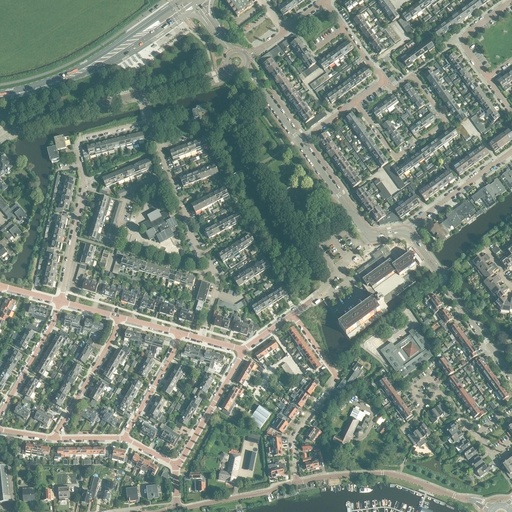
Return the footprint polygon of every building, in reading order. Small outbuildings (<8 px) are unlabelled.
[(227,0),(226,1),(229,5),(228,6),(230,10),(232,9),(238,17),(253,6),(249,0),(227,0)] [(293,9),(298,5),(294,0),(290,0),(288,2),(293,9)] [(352,6),(348,0),(343,4),(347,10),(352,6)] [(431,5),(427,0),(422,0),(421,1),(426,9),(431,5)] [(476,0),(472,3),(477,10),(482,6),(477,0),(476,0)] [(421,1),(416,5),(421,12),(426,9),(421,1)] [(283,5),(288,12),(293,9),(288,2),(283,5)] [(389,3),(382,8),(385,12),(392,7),(389,3)] [(472,14),(477,10),(472,3),(467,7),(472,14)] [(283,16),(288,12),(283,5),(278,9),(283,16)] [(416,16),(421,12),(416,5),(411,9),(416,16)] [(396,12),(392,7),(385,12),(389,17),(396,12)] [(467,17),(472,14),(467,7),(462,10),(467,17)] [(406,12),(411,19),(416,16),(411,9),(406,12)] [(463,21),(467,17),(462,10),(457,14),(463,21)] [(399,17),(396,12),(389,17),(392,22),(399,17)] [(411,19),(406,12),(401,16),(403,18),(405,20),(406,23),(411,19)] [(354,20),(357,26),(366,19),(362,14),(354,20)] [(453,17),(458,24),(463,21),(457,14),(453,17)] [(453,28),(458,24),(453,17),(448,21),(453,28)] [(367,22),(366,19),(357,26),(361,30),(367,26),(365,23),(367,22)] [(448,21),(443,24),(448,31),(453,28),(448,21)] [(448,31),(443,24),(438,28),(443,35),(448,31)] [(371,31),(367,26),(361,30),(364,35),(371,31)] [(438,38),(443,35),(438,28),(434,31),(431,27),(426,30),(432,39),(436,36),(438,38)] [(368,40),(374,36),(371,31),(364,35),(368,40)] [(378,41),(374,36),(368,40),(372,45),(378,41)] [(294,49),(302,44),(298,39),(295,41),(293,43),(291,44),(291,45),(294,49)] [(429,40),(423,44),(429,52),(434,48),(429,40)] [(375,50),(381,45),(378,41),(372,45),(375,50)] [(348,42),(343,45),(348,53),(353,49),(348,42)] [(419,47),(424,54),(428,51),(423,44),(422,42),(418,45),(419,47)] [(298,54),(305,49),(302,44),(294,49),(298,54)] [(344,56),(348,53),(343,45),(338,49),(344,56)] [(381,45),(375,50),(379,55),(385,50),(381,45)] [(415,50),(420,57),(424,54),(419,47),(418,45),(413,48),(415,50)] [(298,54),(302,59),(309,54),(305,49),(298,54)] [(339,60),(344,56),(338,49),(333,52),(339,60)] [(415,50),(411,53),(416,60),(420,57),(415,50)] [(405,54),(407,56),(412,63),(416,60),(411,53),(409,51),(405,54)] [(328,56),(334,63),(339,60),(333,52),(328,56)] [(263,65),(271,59),(273,58),(269,53),(260,60),(262,63),(261,63),(263,65)] [(302,59),(305,64),(312,59),(309,54),(302,59)] [(445,70),(451,65),(451,64),(457,59),(454,54),(445,60),(448,64),(443,68),(445,70)] [(334,63),(328,56),(324,60),(329,67),(334,63)] [(413,64),(412,63),(407,56),(397,63),(402,70),(406,67),(407,68),(413,64)] [(271,59),(263,65),(266,70),(275,64),(271,59)] [(309,69),(310,68),(313,66),(316,64),(312,59),(305,64),(309,69)] [(451,64),(451,65),(454,68),(450,70),(452,72),(455,69),(454,68),(461,64),(457,59),(451,64)] [(329,67),(324,60),(319,63),(324,71),(329,67)] [(266,70),(270,75),(278,69),(275,64),(266,70)] [(454,68),(455,69),(457,72),(454,75),(452,77),(453,78),(455,77),(458,74),(458,73),(464,69),(461,64),(454,68)] [(362,71),(367,78),(372,75),(367,67),(362,71)] [(282,74),(278,69),(270,75),(273,80),(282,74)] [(458,73),(458,74),(461,77),(457,80),(459,82),(462,79),(461,78),(468,73),(464,69),(458,73)] [(362,82),(367,78),(362,71),(357,75),(362,82)] [(424,76),(428,81),(435,76),(431,71),(424,76)] [(461,78),(462,79),(464,82),(461,85),(462,87),(466,84),(465,83),(472,78),(468,73),(461,78)] [(285,79),(282,74),(273,80),(277,85),(285,79)] [(507,84),(508,84),(511,81),(511,82),(511,80),(507,74),(503,78),(507,84)] [(357,86),(362,82),(357,75),(352,78),(357,86)] [(435,76),(428,81),(431,86),(438,81),(435,76)] [(347,82),(352,89),(357,86),(352,78),(347,82)] [(465,83),(466,84),(468,87),(465,89),(466,91),(469,89),(468,88),(475,83),(472,78),(465,83)] [(507,84),(503,78),(498,81),(502,88),(506,85),(509,88),(511,87),(508,84),(507,84)] [(289,84),(285,79),(277,85),(281,90),(289,84)] [(435,91),(442,86),(438,81),(431,86),(435,91)] [(347,93),(352,89),(347,82),(341,86),(347,93)] [(406,94),(413,89),(409,83),(402,88),(406,94)] [(468,88),(469,89),(471,92),(468,94),(469,96),(473,94),(472,93),(479,88),(475,83),(468,88)] [(281,90),(284,95),(293,88),(289,84),(281,90)] [(342,97),(347,93),(341,86),(336,89),(342,97)] [(435,91),(439,96),(445,90),(442,86),(435,91)] [(294,90),(293,88),(284,95),(288,99),(296,93),(299,91),(297,89),(294,90)] [(330,92),(331,93),(337,100),(342,97),(336,89),(335,88),(330,92)] [(472,93),(473,94),(475,97),(471,99),(472,100),(482,93),(479,88),(472,93)] [(406,94),(410,99),(417,94),(413,89),(406,94)] [(442,100),(449,95),(445,90),(439,96),(442,100)] [(300,98),(296,93),(288,99),(291,104),(300,98)] [(337,100),(331,93),(326,97),(327,98),(324,99),(328,104),(331,102),(332,104),(337,100)] [(476,106),(480,103),(479,102),(486,98),(482,93),(472,100),(473,101),(476,99),(478,101),(475,104),(475,105),(474,107),(474,108),(476,106)] [(414,105),(421,100),(417,94),(410,99),(414,105)] [(393,95),(387,99),(392,106),(398,102),(393,95)] [(442,100),(446,105),(453,100),(449,95),(442,100)] [(300,98),(291,104),(295,109),(303,103),(300,98)] [(479,102),(480,103),(482,106),(479,109),(480,111),(482,110),(483,108),(483,107),(489,103),(486,98),(479,102)] [(387,99),(382,103),(387,110),(392,106),(387,99)] [(425,105),(421,100),(414,105),(418,110),(425,105)] [(449,110),(456,105),(453,100),(446,105),(449,110)] [(295,109),(298,114),(307,108),(303,103),(295,109)] [(382,113),(387,110),(382,103),(377,107),(382,113)] [(486,112),(493,107),(489,103),(483,107),(483,108),(482,110),(484,113),(479,116),(481,118),(484,116),(483,116),(487,113),(486,112)] [(197,109),(197,110),(197,109),(196,109),(196,110),(193,111),(194,119),(199,117),(200,120),(209,117),(206,105),(197,107),(197,109)] [(449,110),(453,115),(460,110),(456,105),(449,110)] [(382,113),(377,107),(371,111),(376,118),(382,113)] [(486,112),(487,113),(489,116),(486,119),(487,121),(490,118),(490,117),(496,112),(493,107),(486,112)] [(302,119),(310,113),(307,108),(298,114),(302,119)] [(456,120),(463,115),(460,110),(453,115),(456,120)] [(490,117),(490,118),(487,121),(489,123),(491,125),(494,123),(494,122),(500,117),(496,112),(490,117)] [(306,124),(307,123),(310,121),(312,119),(314,118),(310,113),(302,119),(306,124)] [(425,117),(430,124),(435,120),(430,113),(425,117)] [(346,119),(349,124),(356,119),(353,114),(346,119)] [(463,115),(456,120),(460,125),(467,120),(463,115)] [(430,124),(425,117),(420,121),(424,127),(430,124)] [(349,124),(353,129),(360,124),(356,119),(349,124)] [(382,125),(386,131),(393,126),(389,120),(382,125)] [(420,121),(414,125),(419,131),(424,127),(420,121)] [(356,134),(363,129),(360,124),(353,129),(356,134)] [(414,135),(419,131),(414,125),(409,129),(414,135)] [(397,131),(393,126),(386,131),(390,136),(397,131)] [(453,128),(448,132),(453,139),(458,135),(454,131),(453,128)] [(356,134),(360,138),(367,133),(363,129),(356,134)] [(136,131),(137,135),(138,143),(145,141),(143,133),(138,134),(137,130),(136,131)] [(390,136),(394,142),(400,137),(397,131),(390,136)] [(138,143),(137,135),(132,136),(131,132),(129,132),(130,136),(132,144),(138,143)] [(453,139),(448,132),(443,135),(448,142),(453,139)] [(132,144),(130,136),(126,137),(125,133),(123,134),(124,138),(126,146),(126,148),(133,146),(132,144)] [(317,140),(321,145),(329,138),(326,133),(317,140)] [(363,143),(370,138),(367,133),(360,138),(363,143)] [(505,145),(510,142),(503,133),(498,137),(505,145)] [(117,135),(118,139),(120,147),(126,146),(124,138),(120,139),(119,135),(117,135)] [(443,146),(448,142),(443,135),(438,139),(443,146)] [(55,139),(55,141),(56,141),(58,151),(67,149),(66,146),(71,145),(69,137),(65,138),(64,138),(64,136),(55,139)] [(120,147),(118,139),(114,140),(113,136),(111,137),(112,140),(114,149),(120,147)] [(400,137),(394,142),(398,147),(404,142),(400,137)] [(500,149),(505,145),(498,137),(493,140),(500,149)] [(106,142),(108,152),(114,151),(114,149),(112,140),(108,141),(107,138),(105,138),(106,142)] [(199,140),(202,149),(208,146),(205,138),(199,140)] [(333,143),(329,138),(321,145),(324,150),(333,143)] [(370,138),(363,143),(367,148),(374,143),(370,138)] [(108,152),(106,142),(102,143),(101,139),(99,140),(100,144),(102,154),(108,152)] [(443,146),(438,139),(433,142),(438,149),(443,146)] [(196,151),(202,149),(199,140),(193,143),(196,151)] [(495,153),(500,149),(493,140),(489,144),(495,153)] [(56,141),(55,141),(56,146),(49,148),(52,164),(60,162),(59,160),(60,160),(58,151),(56,141)] [(102,154),(100,144),(95,145),(95,141),(92,141),(93,145),(96,155),(102,154)] [(87,147),(88,148),(88,151),(89,154),(89,155),(90,157),(96,155),(93,145),(89,146),(88,142),(86,143),(87,147)] [(433,142),(428,146),(433,153),(438,149),(433,142)] [(191,153),(196,151),(193,143),(187,145),(191,153)] [(324,150),(328,154),(336,148),(333,143),(324,150)] [(367,148),(370,153),(377,148),(374,143),(367,148)] [(182,147),(185,155),(191,153),(187,145),(182,147)] [(428,157),(433,153),(428,146),(423,150),(428,157)] [(478,149),(484,158),(489,154),(483,146),(478,149)] [(179,158),(185,155),(182,147),(176,149),(179,158)] [(340,153),(336,148),(328,154),(331,159),(340,153)] [(381,153),(377,148),(370,153),(374,158),(381,153)] [(173,160),(179,158),(176,149),(170,152),(171,155),(172,158),(173,160)] [(484,158),(478,149),(473,153),(479,162),(484,158)] [(424,160),(428,157),(423,150),(418,153),(424,160)] [(331,159),(335,164),(344,158),(340,153),(331,159)] [(384,158),(381,153),(374,158),(377,163),(384,158)] [(414,157),(419,164),(424,160),(418,153),(414,157)] [(468,157),(474,165),(479,162),(473,153),(468,157)] [(0,190),(2,193),(7,188),(0,179),(0,177),(13,167),(7,160),(8,159),(4,154),(0,158),(0,190)] [(419,164),(414,157),(409,160),(414,167),(419,164)] [(469,169),(474,165),(468,157),(463,160),(469,169)] [(344,158),(335,164),(338,169),(347,163),(344,158)] [(384,158),(377,163),(381,168),(388,163),(384,158)] [(459,176),(464,172),(458,164),(453,167),(447,158),(444,160),(452,171),(454,169),(459,176)] [(150,159),(144,162),(147,171),(153,168),(150,159)] [(409,171),(414,167),(409,160),(404,164),(409,171)] [(443,174),(450,183),(454,180),(449,172),(452,171),(444,160),(441,162),(448,171),(443,174)] [(463,160),(458,164),(464,172),(469,169),(463,160)] [(141,173),(147,171),(144,162),(138,164),(141,173)] [(338,169),(342,174),(351,168),(347,163),(338,169)] [(136,175),(141,173),(138,164),(132,167),(136,175)] [(404,174),(409,171),(404,164),(399,168),(404,174)] [(209,167),(213,176),(219,173),(215,165),(209,167)] [(132,167),(126,169),(130,178),(136,175),(132,167)] [(207,178),(213,176),(209,167),(204,170),(207,178)] [(354,172),(351,168),(342,174),(346,179),(354,172)] [(394,171),(395,172),(397,174),(398,177),(399,178),(404,174),(399,168),(394,171)] [(130,178),(126,169),(120,172),(124,180),(130,178)] [(201,180),(207,178),(204,170),(198,172),(201,180)] [(503,176),(501,177),(511,192),(511,191),(511,171),(510,173),(509,171),(503,175),(503,176)] [(120,172),(115,174),(118,183),(124,180),(120,172)] [(195,182),(201,180),(198,172),(192,174),(195,182)] [(358,177),(354,172),(346,179),(349,184),(358,177)] [(118,183),(115,174),(109,176),(112,185),(118,183)] [(186,176),(189,185),(195,182),(192,174),(186,176)] [(450,183),(443,174),(438,178),(445,187),(450,183)] [(112,185),(109,176),(103,179),(106,188),(112,185)] [(183,187),(189,185),(186,176),(180,179),(183,187)] [(65,184),(74,186),(75,179),(66,177),(65,184)] [(358,177),(349,184),(353,189),(361,182),(358,177)] [(440,190),(445,187),(438,178),(433,182),(440,190)] [(485,188),(493,199),(496,197),(498,196),(497,196),(502,192),(503,194),(506,191),(497,179),(494,181),(496,183),(491,187),(489,185),(485,188)] [(440,190),(433,182),(428,185),(435,194),(440,190)] [(410,185),(417,196),(420,194),(425,201),(430,197),(424,189),(419,192),(412,183),(410,185)] [(74,186),(65,184),(63,190),(73,192),(74,186)] [(414,196),(409,200),(415,208),(420,205),(415,197),(417,196),(410,185),(407,187),(414,196)] [(428,185),(424,189),(430,197),(435,194),(428,185)] [(219,191),(223,199),(229,196),(225,188),(219,191)] [(358,199),(366,193),(363,188),(354,194),(358,199)] [(496,203),(493,199),(485,188),(471,198),(475,203),(482,198),(490,208),(496,203)] [(73,192),(63,190),(62,197),(71,198),(73,192)] [(218,201),(223,199),(219,191),(214,194),(218,201)] [(361,204),(370,198),(366,193),(358,199),(361,204)] [(208,196),(212,204),(218,201),(214,194),(208,196)] [(100,202),(110,205),(111,199),(101,196),(100,202)] [(207,207),(212,204),(208,196),(203,199),(207,207)] [(62,197),(61,203),(70,205),(71,198),(62,197)] [(10,210),(7,206),(0,198),(0,208),(9,219),(11,217),(14,220),(13,220),(14,220),(17,218),(20,221),(27,216),(16,204),(10,210)] [(361,204),(365,209),(373,203),(370,198),(361,204)] [(197,202),(201,210),(207,207),(203,199),(197,202)] [(404,203),(410,212),(415,208),(409,200),(404,203)] [(98,208),(108,211),(110,205),(100,202),(98,208)] [(196,213),(201,210),(197,202),(192,205),(196,213)] [(453,211),(461,222),(465,219),(469,216),(470,219),(475,215),(472,211),(473,211),(470,207),(469,207),(466,202),(453,211)] [(69,211),(70,205),(61,203),(60,209),(56,208),(55,211),(63,213),(63,210),(69,211)] [(377,208),(373,203),(365,209),(368,214),(377,208)] [(405,215),(410,212),(404,203),(399,207),(405,215)] [(377,208),(368,214),(369,214),(370,213),(374,218),(382,212),(379,206),(377,208)] [(400,219),(405,215),(399,207),(394,210),(400,219)] [(96,214),(106,217),(108,211),(98,208),(96,214)] [(150,220),(142,225),(148,231),(150,230),(150,231),(146,234),(150,241),(153,239),(155,242),(158,241),(160,244),(174,237),(172,233),(176,231),(174,228),(177,226),(174,219),(169,222),(168,220),(170,220),(169,210),(160,215),(158,211),(157,211),(158,212),(154,214),(154,213),(152,214),(152,215),(149,217),(148,216),(150,220)] [(384,223),(388,222),(387,220),(388,220),(386,217),(389,216),(385,210),(382,212),(374,218),(377,223),(382,219),(384,223)] [(386,217),(388,220),(389,219),(390,221),(397,217),(392,210),(388,213),(390,215),(389,216),(386,217)] [(442,223),(447,230),(450,227),(449,227),(452,225),(455,229),(462,224),(461,222),(453,211),(447,215),(449,218),(442,223)] [(57,223),(66,225),(67,219),(62,218),(62,215),(55,213),(54,216),(58,217),(57,223)] [(232,216),(237,224),(242,221),(238,213),(232,216)] [(104,223),(106,217),(96,214),(94,220),(104,223),(104,222),(104,223)] [(237,224),(232,216),(227,219),(231,227),(237,224)] [(226,230),(231,227),(227,219),(221,222),(226,230)] [(102,228),(104,223),(94,220),(93,225),(100,228),(102,228)] [(11,222),(0,231),(8,240),(13,236),(15,239),(21,233),(11,222)] [(226,230),(221,222),(216,225),(220,233),(226,230)] [(64,231),(66,225),(57,223),(55,230),(64,231)] [(450,234),(447,230),(442,223),(439,226),(437,223),(429,229),(433,235),(436,233),(437,235),(436,235),(438,238),(439,237),(442,241),(441,242),(442,242),(446,239),(445,238),(450,234)] [(93,225),(91,231),(98,233),(100,228),(93,225)] [(216,225),(210,228),(215,236),(220,233),(216,225)] [(209,239),(215,236),(210,228),(205,231),(209,239)] [(63,238),(64,231),(55,230),(54,236),(63,238)] [(98,233),(91,231),(89,237),(96,240),(98,233)] [(248,236),(245,238),(250,246),(255,243),(250,234),(248,236)] [(53,242),(62,244),(63,238),(54,236),(53,242)] [(240,242),(244,249),(250,246),(245,238),(244,238),(243,239),(243,240),(240,242)] [(13,253),(7,245),(9,244),(5,239),(0,242),(0,245),(1,246),(0,246),(0,258),(6,253),(7,254),(7,253),(9,256),(13,253)] [(244,249),(240,242),(239,241),(237,242),(238,243),(234,245),(239,253),(244,249)] [(47,251),(54,252),(55,249),(60,250),(62,244),(53,242),(51,248),(48,247),(47,251)] [(384,246),(354,268),(361,278),(361,279),(362,278),(363,280),(367,287),(370,285),(373,290),(375,292),(378,296),(379,295),(385,304),(409,287),(404,279),(394,267),(398,264),(409,256),(400,244),(389,252),(387,250),(388,249),(387,248),(386,249),(384,246)] [(86,245),(84,251),(93,254),(95,248),(86,245)] [(239,253),(234,245),(232,246),(229,248),(234,256),(239,253)] [(491,250),(495,255),(500,251),(496,246),(491,250)] [(227,250),(224,252),(229,259),(234,256),(229,248),(227,249),(227,250)] [(54,255),(54,252),(47,251),(46,254),(50,254),(49,261),(58,263),(59,256),(54,255)] [(93,254),(84,251),(83,257),(91,260),(93,254)] [(229,259),(224,252),(224,251),(222,252),(222,253),(218,255),(223,263),(229,259)] [(398,264),(394,267),(404,279),(409,287),(415,282),(414,280),(412,277),(410,279),(406,275),(417,267),(415,264),(414,262),(414,261),(414,260),(415,259),(411,253),(410,253),(411,254),(409,256),(398,264)] [(476,267),(488,257),(486,254),(481,259),(479,257),(472,262),(476,267)] [(91,260),(83,257),(81,263),(89,266),(91,260)] [(122,263),(121,265),(127,267),(130,258),(124,257),(123,258),(123,261),(122,263)] [(479,271),(486,266),(485,264),(490,259),(488,257),(476,267),(479,271)] [(130,258),(127,267),(133,269),(136,260),(130,258)] [(260,263),(265,270),(270,267),(266,259),(260,263)] [(509,269),(511,266),(506,259),(503,262),(502,260),(500,261),(507,270),(508,269),(509,269)] [(142,262),(136,260),(133,269),(139,271),(142,262)] [(58,263),(49,261),(47,267),(57,269),(58,263)] [(148,264),(142,262),(139,271),(145,272),(148,264)] [(260,274),(265,270),(260,263),(255,266),(260,274)] [(483,276),(495,266),(494,263),(488,268),(486,266),(479,271),(483,276)] [(151,274),(154,266),(148,264),(145,272),(151,274)] [(157,276),(159,268),(154,266),(151,274),(157,276)] [(255,277),(260,274),(255,266),(250,270),(255,277)] [(487,280),(490,277),(493,275),(492,273),(497,268),(495,266),(483,276),(486,280),(487,280)] [(57,269),(47,267),(46,273),(55,275),(57,269)] [(163,278),(165,269),(159,268),(157,276),(163,278)] [(163,278),(169,280),(171,271),(165,269),(163,278)] [(245,273),(249,280),(255,277),(250,270),(245,273)] [(171,271),(169,280),(175,282),(177,273),(171,271)] [(55,275),(46,273),(45,280),(54,281),(55,275)] [(181,283),(183,275),(177,273),(175,282),(181,283)] [(244,284),(249,280),(245,273),(239,276),(244,284)] [(83,278),(82,281),(81,282),(85,283),(83,290),(89,292),(92,282),(86,280),(87,276),(84,275),(84,276),(83,278)] [(189,277),(183,275),(181,283),(187,285),(189,277)] [(492,279),(490,277),(487,280),(486,280),(483,283),(487,287),(500,277),(498,275),(492,279)] [(239,287),(244,284),(239,276),(234,280),(239,287)] [(195,278),(189,277),(187,285),(193,287),(195,278)] [(502,280),(500,277),(487,287),(491,292),(497,286),(496,284),(502,280)] [(53,288),(54,281),(45,280),(43,286),(53,288)] [(97,289),(100,290),(103,281),(99,280),(98,284),(92,282),(89,292),(96,294),(97,289)] [(102,295),(109,297),(111,288),(105,286),(106,282),(103,281),(100,290),(103,291),(102,295)] [(499,288),(497,286),(491,292),(494,296),(507,286),(505,284),(499,288)] [(117,295),(120,296),(122,287),(119,286),(119,288),(112,286),(111,288),(109,297),(115,299),(117,295)] [(498,301),(501,298),(505,295),(503,293),(509,289),(507,286),(494,296),(498,301)] [(119,298),(122,300),(121,301),(128,303),(131,293),(126,289),(126,288),(122,287),(120,296),(119,298)] [(278,291),(283,298),(288,295),(283,287),(278,291)] [(132,290),(131,293),(128,303),(134,305),(136,301),(139,302),(141,293),(132,290)] [(277,301),(283,298),(278,291),(273,294),(277,301)] [(147,309),(150,300),(151,297),(144,295),(145,294),(141,293),(139,302),(138,304),(141,305),(140,307),(147,309)] [(272,305),(277,301),(273,294),(268,297),(272,305)] [(261,297),(260,298),(267,308),(272,305),(268,297),(266,295),(262,298),(261,297)] [(339,324),(350,339),(388,312),(386,309),(388,307),(385,304),(379,295),(378,296),(377,297),(377,298),(376,299),(376,298),(374,299),(374,300),(373,301),(340,325),(339,324)] [(425,299),(431,306),(439,300),(437,296),(436,297),(435,296),(433,297),(431,295),(425,299)] [(498,301),(494,303),(500,311),(507,298),(506,297),(502,300),(501,298),(498,301)] [(155,307),(158,308),(161,299),(158,298),(157,299),(156,299),(155,299),(154,300),(154,301),(150,300),(147,309),(154,311),(155,307)] [(267,308),(260,298),(258,299),(260,302),(257,304),(262,311),(267,308)] [(510,308),(510,303),(508,303),(509,299),(507,298),(500,311),(509,312),(510,310),(510,308)] [(9,310),(11,311),(14,305),(13,305),(14,302),(9,299),(8,302),(5,301),(2,307),(9,310)] [(160,313),(166,315),(169,306),(163,304),(164,300),(161,299),(158,308),(161,309),(160,313)] [(442,303),(439,300),(431,306),(436,313),(443,308),(441,306),(442,305),(441,304),(442,303)] [(181,301),(177,316),(180,317),(179,319),(186,321),(189,312),(186,311),(186,310),(186,309),(187,308),(187,307),(186,307),(184,306),(185,302),(181,301)] [(201,311),(204,303),(199,301),(195,314),(189,312),(186,321),(192,323),(194,319),(197,319),(199,311),(201,311)] [(174,315),(177,316),(180,305),(177,304),(176,304),(175,304),(174,304),(174,305),(173,307),(169,306),(167,315),(173,317),(174,315)] [(257,315),(262,311),(257,304),(252,307),(257,315)] [(35,315),(37,307),(30,305),(29,310),(26,310),(24,316),(28,317),(29,313),(35,315)] [(8,317),(11,311),(9,310),(2,307),(0,310),(0,313),(2,314),(1,317),(6,319),(7,317),(8,317)] [(44,309),(37,307),(35,315),(42,317),(44,309)] [(441,320),(450,314),(448,311),(447,311),(445,310),(444,311),(443,308),(436,313),(441,320)] [(214,326),(221,328),(224,319),(217,317),(219,313),(215,312),(213,321),(216,322),(214,326)] [(452,317),(450,314),(441,320),(444,325),(442,326),(443,327),(444,329),(453,323),(451,320),(452,319),(451,318),(452,317)] [(72,325),(74,317),(67,315),(64,326),(71,328),(72,325)] [(72,325),(71,328),(77,329),(77,332),(79,333),(80,330),(81,331),(83,321),(80,321),(81,319),(74,317),(72,325)] [(229,326),(232,327),(235,318),(231,317),(230,320),(224,319),(221,328),(228,330),(229,326)] [(234,332),(240,334),(243,324),(239,323),(240,321),(240,320),(239,319),(235,318),(232,327),(235,328),(234,332)] [(91,333),(94,322),(87,320),(86,322),(83,321),(81,331),(91,333)] [(243,324),(240,334),(247,336),(248,332),(251,333),(252,331),(254,332),(259,328),(256,324),(251,322),(250,323),(244,321),(243,324)] [(94,322),(91,333),(97,335),(98,332),(103,333),(105,325),(94,322)] [(455,325),(453,323),(444,329),(446,332),(448,330),(449,332),(452,335),(453,334),(453,333),(460,328),(458,325),(457,326),(456,324),(455,325)] [(21,334),(24,335),(31,339),(34,334),(31,332),(33,329),(30,328),(28,326),(26,325),(21,334)] [(422,330),(418,326),(409,333),(410,335),(395,347),(392,343),(380,352),(396,373),(398,371),(404,379),(433,357),(427,349),(426,351),(424,348),(428,344),(419,332),(422,330)] [(291,337),(297,332),(294,327),(288,332),(291,337)] [(452,341),(463,334),(462,332),(463,331),(460,328),(453,333),(453,334),(452,335),(455,339),(452,341)] [(132,341),(134,333),(127,331),(125,339),(132,341)] [(291,337),(295,342),(301,337),(297,332),(291,337)] [(143,336),(140,336),(141,335),(134,333),(132,341),(137,342),(136,347),(140,348),(140,346),(143,337),(143,336)] [(455,342),(457,345),(467,338),(465,334),(464,335),(463,334),(452,341),(453,343),(455,342)] [(24,335),(21,340),(28,344),(31,339),(24,335)] [(54,341),(61,345),(64,347),(67,341),(68,342),(70,339),(67,338),(62,335),(60,337),(57,336),(54,341)] [(146,338),(143,337),(140,346),(144,347),(145,344),(151,346),(153,338),(146,336),(146,338)] [(304,342),(301,337),(295,342),(298,346),(304,342)] [(160,340),(153,338),(151,346),(158,348),(160,340)] [(467,338),(457,345),(458,344),(462,348),(463,347),(469,343),(468,342),(469,341),(467,338)] [(25,349),(28,344),(21,340),(18,345),(16,344),(15,347),(20,350),(22,348),(25,349)] [(61,345),(54,341),(51,346),(58,350),(61,345)] [(85,350),(92,354),(95,348),(92,347),(93,344),(88,341),(86,344),(87,345),(85,350)] [(274,341),(269,345),(273,351),(274,350),(276,352),(280,349),(274,341)] [(304,342),(298,346),(302,351),(308,347),(304,342)] [(467,352),(474,347),(471,344),(470,344),(469,343),(463,347),(467,352)] [(269,345),(265,348),(269,354),(273,351),(269,345)] [(58,350),(51,346),(48,351),(55,355),(58,350)] [(191,358),(191,356),(193,348),(187,347),(186,348),(183,347),(181,355),(191,358)] [(305,356),(311,352),(308,347),(302,351),(305,356)] [(479,354),(474,347),(467,352),(469,355),(467,356),(470,360),(476,356),(479,354)] [(200,362),(203,353),(200,353),(200,350),(193,348),(191,356),(191,359),(200,362)] [(269,354),(265,348),(260,352),(264,357),(269,354)] [(115,355),(124,360),(127,355),(126,354),(128,352),(123,349),(121,351),(118,350),(115,355)] [(82,352),(81,354),(89,359),(92,354),(85,350),(83,353),(82,352)] [(48,351),(45,356),(52,360),(55,355),(48,351)] [(11,357),(18,361),(21,356),(14,352),(11,357)] [(204,360),(211,361),(213,354),(206,352),(206,354),(203,353),(200,362),(204,362),(204,360)] [(264,357),(260,352),(255,355),(259,361),(264,357)] [(315,357),(311,352),(305,356),(309,361),(315,357)] [(85,364),(89,359),(81,354),(80,354),(75,362),(80,365),(82,362),(85,364)] [(213,354),(211,361),(222,364),(224,357),(213,354)] [(125,361),(124,360),(115,355),(112,360),(119,364),(122,366),(125,361)] [(145,364),(152,368),(155,362),(152,360),(153,358),(148,355),(147,358),(148,359),(145,364)] [(49,366),(52,360),(45,356),(42,362),(49,366)] [(436,361),(441,368),(447,363),(449,362),(444,356),(436,361)] [(18,361),(11,357),(8,362),(15,366),(18,361)] [(318,362),(315,357),(309,361),(312,366),(318,362)] [(479,369),(486,364),(484,360),(483,361),(481,360),(479,358),(471,363),(473,366),(474,365),(475,367),(476,366),(479,369)] [(116,369),(119,364),(112,360),(109,365),(116,369)] [(15,366),(8,362),(5,368),(12,372),(15,366)] [(39,367),(46,371),(49,366),(42,362),(39,367)] [(72,372),(79,376),(82,371),(79,369),(80,366),(74,362),(72,365),(75,367),(72,372)] [(249,362),(246,367),(252,371),(255,365),(249,362)] [(322,367),(318,362),(312,366),(316,371),(319,369),(322,367)] [(361,370),(363,367),(356,362),(351,370),(354,372),(346,382),(343,380),(337,388),(341,391),(345,386),(347,387),(349,384),(351,385),(356,378),(358,379),(363,372),(361,370)] [(447,363),(441,368),(444,372),(450,368),(447,363)] [(152,368),(145,364),(142,369),(149,373),(152,368)] [(188,367),(183,364),(181,367),(178,365),(175,371),(182,375),(185,370),(186,370),(188,367)] [(488,367),(486,364),(479,369),(482,374),(488,369),(487,368),(488,367)] [(106,370),(113,374),(116,369),(109,365),(106,370)] [(46,371),(39,367),(36,372),(40,374),(38,377),(43,380),(45,378),(44,377),(43,376),(46,371)] [(252,371),(246,367),(243,372),(249,376),(252,371)] [(5,368),(2,373),(9,377),(12,372),(5,368)] [(450,368),(444,372),(447,377),(454,372),(450,368)] [(146,378),(149,373),(142,369),(139,374),(146,378)] [(486,378),(493,373),(490,370),(489,370),(488,369),(482,374),(486,378)] [(113,374),(106,370),(103,376),(106,377),(104,380),(111,384),(112,381),(110,380),(113,374)] [(179,380),(182,375),(175,371),(172,376),(179,380)] [(212,376),(214,374),(209,371),(207,374),(208,374),(205,379),(212,383),(215,378),(212,376)] [(75,381),(79,376),(72,372),(70,375),(69,374),(68,376),(75,381)] [(240,377),(246,381),(249,376),(243,372),(240,377)] [(9,377),(2,373),(0,376),(0,378),(6,382),(9,377)] [(495,376),(493,373),(486,378),(489,383),(495,378),(494,377),(495,376)] [(63,381),(66,382),(72,386),(75,381),(68,376),(66,375),(63,381)] [(447,381),(451,386),(459,380),(455,375),(447,381)] [(172,376),(169,381),(176,385),(179,380),(172,376)] [(246,381),(240,377),(237,382),(243,386),(246,381)] [(382,388),(390,382),(389,380),(387,382),(384,377),(377,381),(382,388)] [(32,379),(29,384),(36,388),(39,383),(41,384),(42,383),(43,381),(38,378),(36,381),(32,379)] [(496,380),(495,378),(489,383),(487,384),(491,389),(492,387),(499,382),(497,379),(496,380)] [(202,385),(209,389),(212,383),(205,379),(202,385)] [(303,380),(302,382),(314,391),(317,387),(317,386),(320,383),(316,380),(313,383),(311,382),(309,384),(303,380)] [(462,385),(459,380),(451,386),(454,390),(460,386),(462,385)] [(132,386),(139,390),(142,385),(135,381),(132,386)] [(176,385),(169,381),(166,386),(173,390),(176,385)] [(72,386),(66,382),(64,385),(63,385),(62,387),(63,388),(69,392),(72,386)] [(99,382),(96,387),(103,391),(106,386),(99,382)] [(302,382),(300,384),(306,389),(305,391),(311,395),(314,391),(302,382)] [(386,393),(392,388),(390,385),(392,384),(390,382),(382,388),(380,389),(384,394),(386,393)] [(502,385),(499,382),(492,387),(496,392),(502,387),(501,386),(502,385)] [(29,384),(26,389),(33,393),(36,388),(29,384)] [(206,394),(209,389),(202,385),(199,390),(196,388),(194,392),(202,396),(204,393),(206,394)] [(136,395),(139,390),(132,386),(129,391),(136,395)] [(173,390),(166,386),(163,391),(170,395),(173,390)] [(234,388),(231,393),(237,396),(239,398),(242,393),(243,393),(244,390),(237,386),(236,389),(234,388)] [(460,386),(454,390),(457,395),(464,390),(460,386)] [(100,397),(103,391),(96,387),(93,393),(100,397)] [(503,389),(502,387),(496,392),(494,393),(497,398),(499,396),(506,391),(504,388),(503,389)] [(63,388),(60,393),(66,397),(69,392),(63,388)] [(395,393),(392,388),(386,393),(389,397),(395,393)] [(26,396),(25,399),(30,402),(32,399),(30,398),(33,393),(26,389),(23,394),(26,396)] [(294,392),(293,394),(305,404),(308,399),(307,398),(308,396),(300,390),(297,394),(294,392)] [(464,390),(457,395),(461,400),(467,395),(464,390)] [(136,395),(129,391),(126,396),(133,400),(136,395)] [(398,393),(397,391),(395,393),(389,397),(387,398),(391,403),(392,402),(399,397),(397,394),(398,393)] [(508,394),(506,391),(499,396),(501,400),(499,401),(502,405),(508,401),(507,398),(508,397),(507,395),(508,394)] [(192,402),(199,406),(202,400),(200,399),(202,396),(194,392),(193,395),(195,396),(192,402)] [(63,402),(66,397),(60,393),(57,398),(63,402)] [(100,397),(93,393),(90,398),(93,400),(92,402),(97,405),(98,403),(97,402),(100,397)] [(237,396),(231,393),(228,398),(237,403),(239,399),(239,398),(237,396)] [(293,394),(291,397),(294,399),(293,401),(295,403),(294,405),(299,409),(300,407),(302,408),(305,404),(293,394)] [(470,400),(467,395),(461,400),(464,404),(470,400)] [(126,396),(123,401),(130,405),(133,400),(126,396)] [(402,402),(399,397),(392,402),(396,406),(402,402)] [(51,405),(56,408),(57,405),(60,407),(63,402),(57,398),(54,402),(53,401),(51,405)] [(159,398),(156,403),(163,407),(166,402),(159,398)] [(228,398),(225,403),(234,408),(237,403),(228,398)] [(472,398),(470,400),(464,404),(467,409),(474,404),(475,403),(472,398)] [(127,411),(130,405),(123,401),(121,400),(118,405),(119,406),(117,409),(122,412),(124,409),(127,411)] [(196,411),(199,406),(192,402),(189,407),(196,411)] [(281,402),(279,404),(296,416),(299,412),(297,411),(299,409),(294,405),(292,407),(290,406),(288,408),(281,402)] [(402,402),(396,406),(394,408),(397,412),(405,406),(402,402)] [(21,417),(26,407),(28,404),(25,403),(22,408),(19,406),(15,413),(21,417)] [(163,407),(156,403),(153,408),(160,412),(163,407)] [(234,408),(225,403),(222,408),(224,409),(222,412),(229,416),(231,413),(234,408)] [(435,410),(440,417),(443,415),(444,416),(445,417),(446,417),(447,417),(450,415),(441,403),(438,405),(439,406),(435,410)] [(279,404),(278,406),(282,410),(279,414),(283,417),(289,421),(290,422),(292,420),(292,421),(296,416),(279,404)] [(467,409),(471,413),(477,409),(474,404),(467,409)] [(38,407),(35,405),(32,410),(26,407),(21,417),(27,420),(31,413),(34,415),(35,412),(38,407)] [(99,414),(93,410),(92,413),(88,420),(94,424),(95,421),(98,423),(101,418),(104,413),(106,409),(107,407),(104,406),(99,414)] [(249,422),(260,429),(271,414),(260,406),(249,422)] [(401,417),(410,410),(409,408),(407,409),(405,406),(397,412),(401,417)] [(38,407),(35,412),(38,413),(35,419),(41,422),(45,415),(46,413),(41,409),(41,408),(38,407)] [(82,416),(88,420),(92,413),(93,410),(92,410),(87,407),(86,409),(82,416)] [(189,407),(186,412),(193,416),(196,411),(189,407)] [(479,407),(477,409),(471,413),(474,418),(477,416),(479,418),(486,413),(484,409),(482,411),(479,407)] [(153,415),(151,418),(156,421),(158,418),(157,417),(160,412),(153,408),(150,413),(153,415)] [(115,414),(106,409),(104,413),(101,418),(103,420),(109,424),(115,414)] [(359,426),(358,426),(357,429),(362,430),(362,431),(364,431),(365,429),(365,430),(369,420),(371,417),(366,415),(366,414),(354,409),(350,417),(340,439),(335,437),(333,441),(346,448),(359,421),(361,422),(359,426)] [(410,413),(412,411),(410,410),(401,417),(403,420),(405,419),(407,422),(413,417),(410,413)] [(437,419),(440,417),(435,410),(430,413),(429,412),(426,414),(434,424),(438,420),(437,419)] [(193,416),(186,412),(183,417),(190,421),(193,416)] [(54,417),(46,413),(45,415),(41,422),(47,426),(48,425),(49,425),(51,422),(50,421),(50,420),(51,420),(54,417)] [(115,414),(109,424),(115,427),(119,420),(116,418),(118,416),(115,414)] [(380,426),(385,419),(379,415),(374,422),(380,426)] [(177,424),(182,427),(184,425),(187,426),(190,421),(183,417),(180,422),(179,421),(177,424)] [(278,420),(276,422),(277,423),(286,429),(289,425),(290,422),(289,421),(283,417),(282,420),(283,421),(281,423),(279,421),(278,420)] [(377,431),(382,435),(389,427),(388,427),(390,425),(386,419),(377,431)] [(448,432),(450,435),(458,429),(455,425),(456,424),(454,421),(444,428),(447,432),(448,432)] [(144,427),(141,432),(147,436),(153,426),(144,422),(142,426),(144,427)] [(277,423),(276,425),(278,427),(276,429),(283,434),(286,429),(277,423)] [(153,426),(147,436),(154,439),(156,435),(159,436),(162,431),(165,426),(162,424),(159,430),(153,426)] [(417,431),(423,439),(426,436),(427,437),(431,434),(424,424),(421,426),(422,428),(417,431)] [(162,431),(159,436),(160,436),(160,435),(162,437),(161,438),(168,441),(172,435),(173,432),(174,431),(165,426),(162,431)] [(312,428),(309,431),(321,439),(322,436),(320,435),(321,433),(316,429),(314,431),(312,428)] [(357,429),(354,434),(355,434),(358,438),(359,438),(363,436),(363,435),(362,431),(362,430),(357,429)] [(458,429),(450,435),(449,436),(451,439),(449,439),(453,444),(465,436),(463,433),(461,434),(458,429)] [(321,439),(309,431),(306,436),(312,440),(311,441),(318,445),(319,443),(320,440),(321,439)] [(417,431),(415,433),(414,432),(409,435),(408,436),(415,446),(416,445),(418,447),(425,441),(417,431)] [(172,435),(168,441),(174,445),(175,446),(181,437),(173,432),(172,435)] [(259,437),(249,435),(247,442),(258,444),(259,437)] [(274,439),(273,440),(273,445),(282,444),(281,439),(280,439),(279,437),(273,437),(274,439)] [(461,449),(463,452),(471,446),(468,442),(469,441),(467,438),(457,445),(460,450),(461,449)] [(32,452),(33,446),(27,445),(27,447),(24,447),(23,454),(26,455),(26,451),(32,452)] [(471,446),(463,452),(465,455),(464,456),(467,460),(478,453),(475,450),(474,451),(471,446)] [(50,449),(45,448),(44,454),(43,457),(49,458),(49,459),(52,459),(53,451),(50,451),(50,449)] [(64,458),(64,456),(64,448),(58,449),(58,451),(55,451),(55,459),(58,459),(58,458),(64,458)] [(105,448),(99,448),(99,455),(105,455),(105,459),(108,459),(108,451),(105,451),(105,448)] [(118,461),(121,450),(115,449),(114,451),(111,451),(109,459),(118,461)] [(121,450),(118,461),(127,463),(129,455),(126,454),(126,452),(121,450)] [(247,461),(245,470),(252,472),(253,470),(256,454),(249,452),(247,461)] [(229,461),(228,453),(220,454),(221,462),(229,461)] [(320,459),(311,461),(314,471),(316,470),(315,469),(319,468),(319,467),(321,466),(320,462),(323,461),(321,453),(318,453),(320,459)] [(134,466),(136,467),(141,458),(135,455),(134,457),(132,456),(128,463),(130,465),(132,462),(135,463),(134,466)] [(228,473),(221,471),(219,480),(235,483),(241,458),(231,455),(228,473)] [(473,466),(476,469),(483,464),(480,459),(481,458),(479,455),(469,463),(472,467),(473,466)] [(146,461),(141,458),(136,467),(141,470),(143,467),(146,461)] [(314,471),(311,461),(311,458),(303,460),(305,470),(307,470),(307,471),(311,470),(312,471),(314,471)] [(143,467),(148,470),(151,464),(146,461),(143,467)] [(511,473),(511,466),(508,461),(503,465),(507,471),(506,473),(510,479),(511,477),(511,476),(511,474),(511,473)] [(279,463),(276,464),(276,465),(279,477),(285,475),(284,472),(285,472),(286,471),(284,464),(279,465),(279,463)] [(157,466),(151,464),(148,470),(151,471),(149,474),(154,477),(158,470),(155,469),(157,466)] [(483,464),(476,469),(478,472),(477,473),(480,477),(490,470),(488,467),(487,468),(483,464)] [(274,466),(268,468),(269,474),(271,473),(272,478),(279,477),(276,465),(273,465),(274,466)] [(0,502),(10,502),(7,467),(0,467),(0,502)] [(160,484),(162,484),(169,483),(168,474),(164,472),(159,482),(160,484)] [(94,477),(90,493),(93,494),(91,498),(94,499),(100,479),(94,477)] [(106,492),(103,500),(109,502),(111,495),(108,494),(109,490),(116,492),(119,484),(109,481),(106,489),(107,489),(106,492)] [(205,482),(195,482),(196,492),(199,492),(206,492),(205,484),(205,482)] [(163,486),(162,484),(160,484),(157,484),(158,486),(147,488),(148,500),(159,498),(158,493),(161,493),(161,486),(163,486)] [(70,495),(70,488),(69,487),(63,487),(63,488),(59,488),(60,498),(64,498),(64,499),(69,499),(68,496),(70,495)] [(139,501),(137,489),(127,490),(128,502),(139,501)] [(35,501),(35,491),(23,491),(24,502),(35,501)] [(51,501),(51,491),(43,491),(43,494),(42,494),(42,498),(43,498),(43,501),(51,501)] [(85,492),(82,503),(87,504),(89,505),(91,498),(93,494),(90,493),(85,492)]
